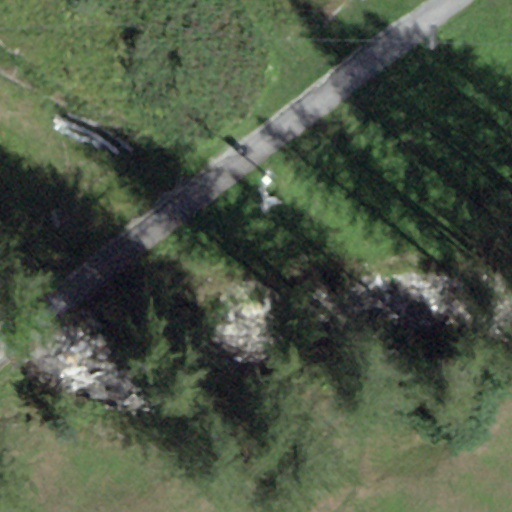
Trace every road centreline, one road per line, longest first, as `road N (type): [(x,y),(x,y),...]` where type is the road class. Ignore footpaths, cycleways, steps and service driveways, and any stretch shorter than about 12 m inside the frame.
road 1 (track): [(445,0),(141,233),(0,353)]
road 2 (track): [(0,97),(173,208)]
